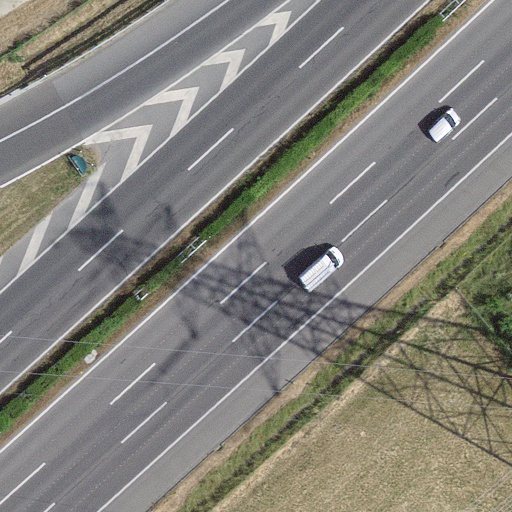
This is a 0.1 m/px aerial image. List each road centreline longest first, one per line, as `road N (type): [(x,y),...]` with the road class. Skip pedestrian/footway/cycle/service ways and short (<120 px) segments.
road 1 (motorway): [(0,503),(511,34)]
road 2 (motorway): [(372,0),(0,342)]
road 3 (motorway): [(258,0),(115,99),(0,163)]
